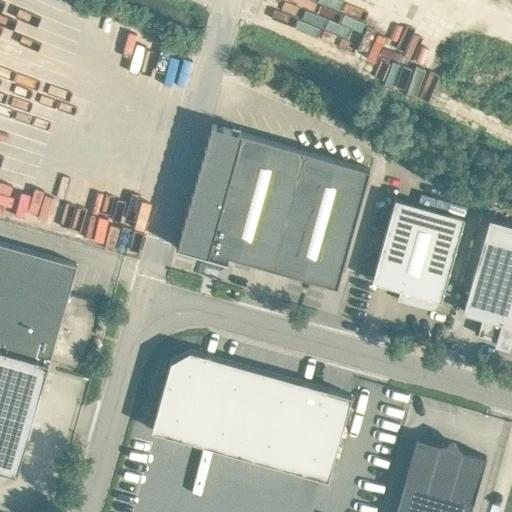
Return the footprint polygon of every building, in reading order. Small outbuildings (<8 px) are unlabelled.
[(228,254),(337,285),(369,168),(212,123),(177,245),(176,245),(176,246),(228,260),(228,259),(227,259),(228,254)] [(441,299),(464,217),(395,197),(372,280),(400,288),(399,291),(405,301),(436,310),(439,299),(441,299)] [(511,223),(489,217),(463,310),(483,316),(478,334),(499,340),(500,336),(510,339),(509,343),(511,343),(511,223)] [(94,300),(69,292),(77,263),(0,240),(0,466),(17,472),(48,361),(49,361),(50,358),(75,365),(76,364),(72,363),(77,355),(82,346),(85,336),(88,327),(90,315),(90,304),(90,300),(94,301),(94,300)] [(352,394),(190,348),(171,359),(151,429),(328,479),(352,394)] [(469,511),(486,455),(462,449),(460,446),(459,446),(453,438),(444,442),(443,441),(440,442),(417,436),(395,511),(469,511)] [(511,511),(511,481),(503,511),(511,511)]
